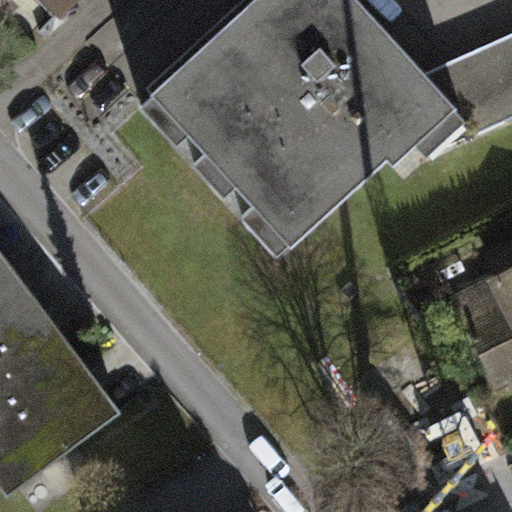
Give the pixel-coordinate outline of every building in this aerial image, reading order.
[(249,0),(148,94),(289,245),(426,118),(446,99),(424,76),(353,0),(249,0)] [(511,118),(511,36),(424,76),(446,99),(426,118),(441,151),(511,118)] [(0,247),(0,337),(43,304),(0,247)] [(511,301),(511,261),(497,268),(511,301)] [(43,304),(0,337),(0,479),(10,493),(123,408),(43,304)]
